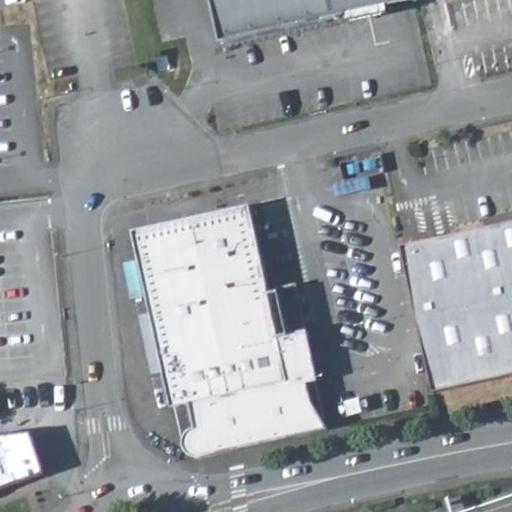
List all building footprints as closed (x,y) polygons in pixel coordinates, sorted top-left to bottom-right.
[(209,0),(218,40),(408,0),(209,0)] [(171,69),(168,57),(157,59),(159,72),(171,69)] [(258,220),(256,207),(138,233),(140,244),(177,408),(181,407),(193,461),(193,462),(194,463),(194,464),(195,464),(196,465),(197,465),(198,465),(331,432),(299,285),(274,291),(258,220)] [(490,216),(432,229),(434,240),(492,227),(490,216)] [(511,377),(511,222),(492,227),(434,240),(406,246),(439,394),(511,377)] [(0,493),(45,478),(36,447),(32,437),(0,439),(0,493)]
